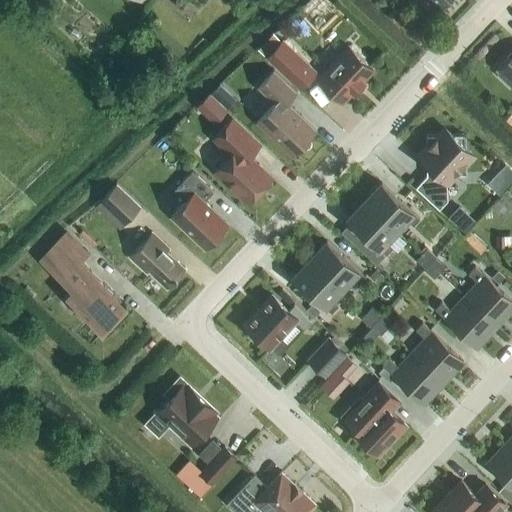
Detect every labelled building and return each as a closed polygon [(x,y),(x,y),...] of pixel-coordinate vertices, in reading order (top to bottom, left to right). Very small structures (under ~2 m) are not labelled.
[(316,22),(334,4),(330,0),(311,0),(303,9),(316,22)] [(433,17),(449,0),(424,0),(423,2),(435,13),(432,16),(433,17)] [(299,89),(316,72),(282,40),(266,58),(299,89)] [(354,93),(364,83),(362,81),(373,70),(348,46),(317,80),(341,103),(352,92),(354,93)] [(511,55),(510,57),(509,56),(496,70),(499,73),(497,75),(510,88),(511,85),(511,55)] [(293,154),(315,131),(286,104),(297,92),(273,70),(257,87),(273,103),(257,120),(293,154)] [(218,80),(196,105),(214,121),(236,96),(218,80)] [(248,202),(271,178),(248,156),(259,145),(232,119),(214,138),(231,154),(215,171),(229,183),(229,187),(234,192),(238,192),(248,202)] [(453,136),(443,126),(434,135),(435,136),(426,136),(426,146),(425,145),(416,154),(426,164),(427,176),(416,187),(439,208),(446,200),(446,182),(448,184),(457,175),(456,174),(465,173),(465,164),(466,165),(475,156),(464,147),(464,135),(453,136)] [(511,165),(506,160),(487,181),(499,192),(511,178),(511,165)] [(205,248),(227,224),(203,202),(213,192),(191,172),(173,191),(185,201),(171,216),(205,248)] [(123,225),(140,206),(115,183),(99,202),(123,225)] [(364,201),(393,228),(403,217),(413,226),(419,219),(381,183),(364,201)] [(491,204),(503,215),(511,205),(511,199),(503,191),(491,204)] [(383,239),(393,228),(364,201),(348,219),(386,255),(393,248),(383,239)] [(460,204),(450,216),(465,230),(476,218),(460,204)] [(167,288),(185,269),(166,252),(169,249),(152,233),(129,257),(146,273),(149,271),(167,288)] [(417,251),(424,244),(414,233),(407,240),(417,251)] [(102,328),(125,303),(79,260),(88,251),(69,234),(43,261),(72,289),(67,295),(102,328)] [(310,259),(338,286),(348,275),(358,285),(365,277),(327,241),(310,259)] [(421,254),(430,262),(435,256),(427,248),(421,254)] [(424,268),(430,262),(421,254),(416,260),(424,268)] [(430,263),(439,272),(444,266),(435,258),(430,263)] [(328,297),(338,286),(310,259),(293,277),(332,313),(338,306),(328,297)] [(433,278),(439,272),(430,263),(424,270),(433,278)] [(465,297),(496,326),(511,308),(511,301),(475,266),(468,273),(478,283),(465,297)] [(375,269),(368,276),(376,283),(382,276),(375,269)] [(497,284),(504,277),(497,271),(490,278),(497,284)] [(289,311),(272,295),(244,324),(252,330),(251,332),(250,333),(250,335),(250,336),(251,337),(251,338),(252,339),(253,340),(254,341),(255,342),(256,342),(258,342),(259,342),(260,342),(262,341),(269,348),(294,321),(302,330),(311,321),(294,305),(289,311)] [(475,348),(496,326),(465,297),(452,311),(442,301),(435,309),(475,348)] [(314,318),(320,311),(312,304),(306,310),(314,318)] [(366,312),(375,321),(381,315),(371,307),(366,312)] [(370,327),(375,321),(366,312),(361,318),(370,327)] [(377,320),(386,328),(391,322),(382,314),(377,320)] [(380,334),(386,328),(377,320),(371,326),(380,334)] [(412,353),(443,382),(463,361),(422,322),(415,329),(425,339),(412,353)] [(323,374),(344,353),(329,339),(309,361),(323,374)] [(422,404),(443,382),(412,353),(399,367),(389,358),(382,365),(422,404)] [(211,413),(215,409),(181,378),(166,393),(170,397),(157,410),(158,411),(147,423),(158,434),(169,422),(192,443),(216,418),(211,413)] [(398,401),(378,383),(362,400),(360,398),(342,416),(357,430),(354,432),(376,453),(404,424),(389,410),(398,401)] [(511,448),(507,443),(487,464),(511,488),(511,448)] [(237,458),(225,446),(199,473),(211,485),(237,458)] [(306,511),(315,503),(281,471),(267,486),(254,474),(226,503),(235,511),(259,511),(262,509),(264,511),(306,511)] [(475,511),(497,511),(506,504),(487,486),(477,496),(461,481),(433,511),(434,511),(475,511),(476,511),(475,511)]
